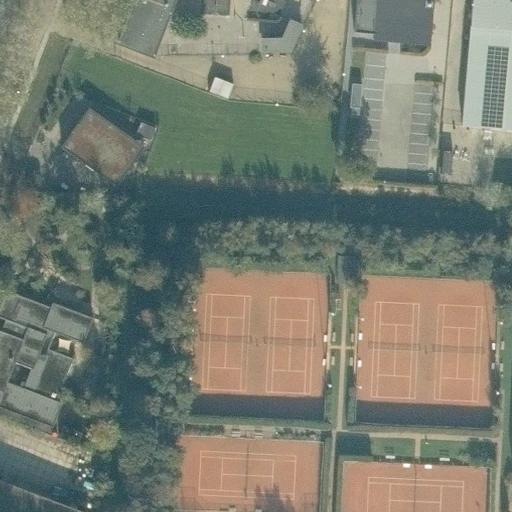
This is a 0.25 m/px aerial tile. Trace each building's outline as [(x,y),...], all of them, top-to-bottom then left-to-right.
[(133,0),(135,0),(118,42),(152,55),(160,34),(162,34),(164,34),(165,32),(165,31),(164,29),(163,28),(173,0),(322,0),(322,6),(346,8),(346,0),(133,0)] [(356,0),(354,32),(374,33),(374,40),(429,44),(429,43),(418,42),(417,41),(428,33),(430,33),(432,0),(356,0)] [(511,0),(472,0),(461,125),(511,129),(511,0)] [(247,28),(261,27),(261,9),(246,10),(247,28)] [(290,26),(284,41),(295,46),(301,31),(290,26)] [(284,53),(284,41),(267,42),(268,54),(284,53)] [(227,99),(233,84),(214,77),(209,92),(227,99)] [(132,164),(144,147),(89,108),(78,123),(77,123),(72,131),(61,147),(116,186),(128,169),(130,170),(133,165),(132,164)] [(55,331),(83,342),(93,317),(52,302),(50,307),(6,290),(0,305),(0,317),(5,320),(1,331),(0,330),(0,396),(2,391),(3,392),(4,389),(5,390),(0,401),(0,413),(18,421),(21,414),(52,426),(61,402),(56,400),(72,358),(48,349),(55,331)] [(78,444),(82,433),(63,426),(59,437),(78,444)] [(0,511),(85,511),(0,479),(0,511)]
